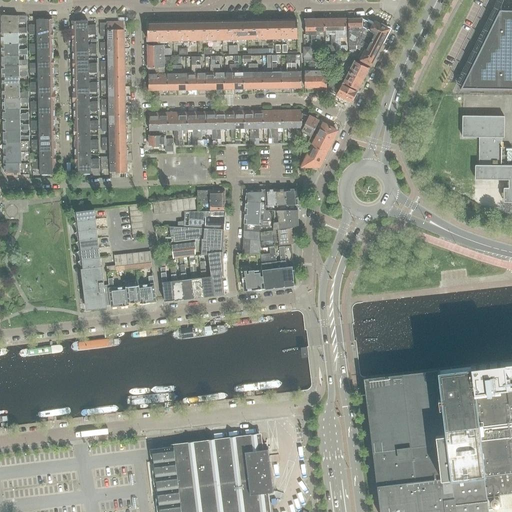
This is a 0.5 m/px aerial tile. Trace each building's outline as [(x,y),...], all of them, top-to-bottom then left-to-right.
[(500,10),(460,89),(461,89),(511,89),(511,10),(500,10)] [(36,25),(29,25),(29,30),(52,29),(52,27),(52,25),(52,19),(44,20),(43,18),(39,18),(38,20),(36,20),(36,25)] [(307,19),(305,19),(305,35),(311,35),(311,45),(311,46),(316,46),(315,19),(312,19),(311,18),(307,18),(307,19)] [(315,19),(316,46),(320,45),(320,35),(326,35),(325,19),(324,19),(323,18),(319,18),(319,19),(315,19)] [(325,19),(326,35),(331,35),(331,51),(336,51),(335,18),(335,19),(332,19),(331,18),(327,18),(327,19),(325,19)] [(340,38),(347,38),(346,24),(346,19),(345,19),(344,18),(340,18),(339,19),(336,19),(336,18),(335,18),(336,51),(347,51),(347,47),(341,47),(340,38)] [(348,19),(348,24),(349,51),(357,50),(360,51),(366,40),(373,24),(362,18),(348,19)] [(72,28),(72,30),(96,30),(96,25),(88,25),(88,21),(86,21),(85,20),(81,20),(80,21),(72,21),(72,26),(73,26),(73,28),(72,28)] [(247,40),(272,39),(272,20),(261,20),(261,27),(257,27),(257,20),(247,21),(247,40)] [(297,20),(286,20),(286,26),(282,26),(282,20),(272,20),(272,39),(297,39),(297,20)] [(183,22),(173,22),(173,41),(198,41),(197,21),(187,22),(187,28),(183,28),(183,22)] [(208,21),(197,21),(198,41),(223,40),(222,21),(212,21),(212,28),(208,28),(208,21)] [(223,40),(247,40),(247,21),(237,21),(237,27),(233,27),(233,21),(222,21),(223,40)] [(158,29),(158,22),(147,22),(148,41),(173,41),(173,22),(162,22),(162,29),(158,29)] [(373,24),(366,40),(381,47),(381,46),(380,46),(388,32),(387,28),(374,22),(373,24)] [(18,23),(1,23),(1,34),(18,33),(27,33),(27,28),(18,28),(18,23)] [(100,23),(100,30),(100,36),(107,36),(107,40),(125,39),(125,32),(124,32),(124,23),(120,23),(117,23),(107,23),(100,23)] [(37,39),(53,39),(53,34),(52,34),(52,32),(52,29),(29,30),(29,35),(37,35),(37,39)] [(88,34),(96,34),(96,30),(72,30),(72,33),(73,33),(73,35),(73,40),(88,40),(88,34)] [(1,34),(1,44),(19,44),(27,44),(27,38),(19,39),(18,33),(1,34)] [(53,44),(53,39),(37,39),(37,44),(29,44),(29,49),(53,49),(53,46),(52,44),(53,44)] [(100,43),(100,49),(125,49),(125,48),(124,48),(124,46),(125,46),(125,39),(107,40),(107,43),(100,43)] [(73,47),(73,49),(96,49),(96,45),(88,45),(88,40),(73,40),(73,45),(73,47)] [(357,58),(371,65),(372,65),(380,49),(379,49),(380,46),(381,47),(366,40),(360,51),(357,58)] [(27,55),(27,50),(19,50),(19,44),(1,44),(2,55),(19,55),(19,56),(27,55)] [(172,56),(172,51),(171,49),(164,49),(164,45),(147,45),(147,53),(148,53),(148,57),(172,56)] [(320,45),(316,46),(316,54),(319,53),(320,53),(326,53),(326,51),(326,49),(320,49),(320,45)] [(29,54),(37,54),(37,59),(53,58),(53,53),(53,51),(53,49),(29,49),(29,54)] [(73,54),(73,59),(88,59),(88,54),(96,53),(96,49),(73,49),(73,52),(73,54)] [(125,49),(100,49),(100,56),(108,55),(108,59),(125,58),(125,51),(124,51),(124,49),(125,49)] [(307,57),(304,57),(304,62),(310,62),(310,64),(315,64),(315,54),(312,54),(312,55),(312,56),(307,57)] [(27,60),(19,61),(19,56),(19,55),(2,55),(2,66),(19,66),(27,66),(27,60)] [(292,88),(291,63),(291,62),(291,55),(286,55),(287,71),(282,71),(282,89),(289,89),(289,88),(291,88),(292,88)] [(148,57),(148,60),(147,60),(147,68),(148,68),(152,68),(158,68),(164,67),(164,64),(170,64),(172,61),(172,56),(148,57)] [(267,72),(263,72),(263,89),(270,89),(270,88),(272,88),(272,89),(273,89),(272,64),(272,62),(272,56),(266,56),(267,72)] [(53,64),(53,58),(37,59),(37,63),(30,64),(30,68),(53,68),(53,66),(53,64)] [(100,62),(101,68),(125,68),(125,67),(124,68),(124,65),(125,65),(125,58),(108,59),(108,62),(100,62)] [(73,66),(73,69),(97,68),(97,64),(89,64),(88,59),(73,59),(73,64),(74,66),(73,66)] [(369,68),(364,66),(354,61),(351,68),(349,67),(347,71),(363,79),(366,74),(367,74),(368,71),(368,70),(369,68)] [(294,88),(294,89),(301,89),(301,71),(296,71),(296,63),(291,63),(292,88),(294,88)] [(229,65),(230,72),(225,72),(225,90),(232,90),(232,89),(234,89),(235,89),(234,64),(229,65)] [(244,90),(244,72),(239,72),(238,64),(234,64),(235,89),(237,89),(237,90),(244,90)] [(244,72),(244,90),(251,89),(251,88),(253,88),(253,89),(254,89),(253,64),(248,64),(249,72),(244,72)] [(263,89),(263,72),(258,72),(257,64),(253,64),(254,89),(254,88),(256,88),(256,89),(263,89)] [(282,89),(282,71),(277,72),(276,64),(272,64),(273,89),(273,88),(275,88),(275,89),(282,89)] [(310,71),(304,71),(305,88),(313,88),(313,87),(315,87),(315,88),(316,88),(316,87),(315,64),(310,64),(310,71)] [(327,90),(326,71),(320,71),(320,64),(315,64),(316,87),(318,87),(318,88),(321,88),(326,91),(327,90)] [(172,73),(168,74),(168,91),(175,91),(175,90),(177,90),(177,91),(177,90),(177,65),(172,66),(172,73)] [(187,73),(182,73),(181,65),(177,65),(177,90),(178,90),(180,90),(180,91),(187,91),(187,73)] [(196,90),(196,65),(191,65),(191,73),(187,73),(187,91),(194,91),(194,90),(196,89),(196,90)] [(200,65),(196,65),(196,90),(197,90),(197,89),(199,89),(199,90),(206,90),(206,73),(201,73),(200,65)] [(210,73),(206,73),(206,90),(213,90),(213,89),(215,89),(215,90),(215,65),(210,65),(210,73)] [(225,72),(220,73),(220,65),(215,65),(215,90),(216,90),(216,89),(218,89),(218,90),(225,90),(225,72)] [(19,71),(19,66),(2,66),(2,77),(20,77),(28,77),(28,70),(22,70),(22,71),(19,71)] [(164,67),(158,68),(158,91),(159,91),(159,90),(161,90),(161,91),(168,91),(168,74),(164,74),(164,67)] [(53,70),(53,68),(30,68),(30,73),(37,73),(38,78),(54,78),(53,72),(53,70)] [(74,78),(89,78),(89,73),(97,72),(97,68),(73,69),(73,71),(74,71),(74,73),(73,73),(74,78)] [(125,68),(101,68),(101,74),(108,74),(108,78),(125,77),(125,70),(124,70),(124,68),(125,68)] [(149,89),(149,91),(156,91),(156,90),(158,90),(158,91),(158,68),(152,68),(148,68),(148,83),(149,89)] [(363,79),(347,71),(344,76),(346,77),(343,83),(358,90),(359,88),(360,88),(361,85),(361,84),(363,79)] [(20,82),(20,77),(2,77),(2,88),(20,87),(20,88),(25,87),(25,82),(20,82)] [(101,81),(101,87),(125,87),(125,85),(126,85),(125,77),(108,78),(108,81),(101,81)] [(54,83),(54,78),(38,78),(38,83),(30,83),(30,88),(54,87),(54,85),(53,85),(53,83),(54,83)] [(97,83),(89,83),(89,78),(74,78),(74,84),(74,86),(74,88),(97,87),(97,83)] [(352,101),(357,92),(329,78),(329,91),(336,95),(336,96),(343,100),(344,99),(350,102),(350,101),(352,101)] [(3,98),(8,98),(28,98),(28,91),(24,91),(24,93),(20,93),(20,88),(20,87),(2,88),(3,98)] [(38,92),(38,97),(55,97),(55,92),(54,92),(54,91),(53,89),(54,89),(54,87),(30,88),(30,93),(38,92)] [(73,93),(73,97),(90,97),(89,92),(97,92),(97,87),(74,88),(74,90),(74,92),(74,93),(73,93)] [(101,94),(108,93),(108,97),(126,96),(126,89),(125,89),(125,87),(101,87),(101,94)] [(101,100),(101,104),(101,106),(126,106),(125,106),(125,104),(126,104),(126,96),(108,97),(108,100),(101,100)] [(55,97),(38,97),(38,102),(30,102),(30,107),(54,106),(54,104),(54,102),(54,101),(55,101),(55,97)] [(98,102),(90,103),(90,97),(73,97),(73,102),(74,102),(74,103),(74,105),(74,107),(98,106),(98,102)] [(28,98),(8,98),(3,98),(3,109),(8,109),(20,109),(21,109),(21,104),(29,103),(28,98)] [(38,112),(39,116),(54,116),(54,111),(54,109),(54,106),(30,107),(30,112),(38,112)] [(74,111),(74,116),(90,116),(90,111),(98,111),(98,106),(74,107),(74,109),(75,109),(75,111),(74,111)] [(126,106),(101,106),(101,112),(108,112),(109,115),(126,115),(126,108),(125,108),(125,106),(126,106)] [(20,109),(8,109),(3,109),(3,120),(20,120),(29,120),(29,116),(29,113),(26,113),(26,114),(20,115),(20,109)] [(244,112),(245,129),(250,129),(250,145),(254,144),(254,139),(254,112),(252,112),(252,111),(244,112)] [(254,112),(254,139),(259,138),(259,128),(264,128),(263,111),(256,111),(256,112),(254,112)] [(263,111),(264,128),(269,128),(269,138),(273,138),(273,111),(273,112),(271,112),(271,111),(263,111)] [(273,111),(273,138),(278,138),(278,128),(283,128),(282,111),(275,111),(275,112),(273,112),(273,111)] [(290,111),(282,111),(283,128),(288,128),(288,138),(292,138),(292,111),(292,112),(290,112),(290,111)] [(292,111),(292,138),(297,138),(297,128),(302,128),(302,113),(302,111),(294,111),(294,112),(292,112),(292,111)] [(197,113),(197,140),(202,140),(202,130),(207,130),(206,112),(199,112),(199,113),(197,113)] [(206,112),(207,130),(212,129),(212,139),(216,139),(216,112),(216,113),(214,113),(214,112),(206,112)] [(216,112),(216,139),(221,139),(221,129),(226,129),(225,112),(218,112),(218,113),(216,113),(216,112)] [(233,112),(225,112),(226,129),(231,129),(231,138),(235,138),(235,112),(235,113),(233,113),(233,112)] [(235,112),(235,138),(235,139),(240,139),(240,129),(245,129),(244,112),(237,112),(237,113),(235,113),(235,112)] [(151,136),(159,136),(159,114),(157,114),(157,113),(149,113),(149,131),(153,131),(153,134),(151,134),(151,136)] [(159,114),(159,136),(165,135),(165,130),(169,130),(168,113),(161,113),(161,114),(159,114)] [(168,113),(169,130),(174,130),(174,137),(175,139),(175,140),(178,140),(178,113),(178,114),(176,114),(176,113),(168,113)] [(178,113),(178,140),(179,140),(183,140),(183,130),(188,130),(187,113),(180,113),(180,114),(178,114),(178,113)] [(193,130),(193,140),(197,140),(197,113),(195,114),(195,113),(187,113),(188,130),(193,130)] [(302,132),(311,136),(313,133),(318,122),(317,121),(317,120),(313,118),(312,118),(302,113),(302,128),(302,132)] [(101,119),(101,125),(126,125),(125,125),(125,123),(126,123),(126,115),(109,115),(109,119),(101,119)] [(55,121),(54,116),(39,116),(39,121),(31,121),(31,126),(55,126),(55,123),(54,123),(54,121),(55,121)] [(98,121),(90,121),(90,116),(74,116),(75,122),(75,124),(75,126),(98,126),(98,121)] [(462,116),(462,137),(479,137),(479,165),(475,165),(475,180),(509,180),(509,183),(509,186),(509,188),(507,188),(504,188),(503,193),(503,197),(503,202),(511,202),(511,147),(503,147),(501,147),(502,142),(502,138),(504,138),(504,116),(489,116),(484,116),(475,116),(470,116),(462,116)] [(21,130),(29,130),(29,124),(22,125),(21,125),(20,120),(3,120),(3,131),(21,130)] [(318,122),(313,133),(332,143),(331,142),(333,139),(334,139),(338,132),(328,127),(328,126),(325,124),(324,124),(318,122)] [(126,125),(101,125),(102,132),(109,131),(109,135),(127,134),(126,127),(125,127),(125,125),(126,125)] [(39,131),(39,135),(55,135),(55,130),(54,130),(54,128),(55,128),(55,126),(31,126),(31,131),(39,131)] [(75,130),(75,136),(90,135),(90,130),(96,130),(98,130),(98,126),(75,126),(75,128),(75,130)] [(21,130),(3,131),(3,141),(29,141),(29,136),(21,136),(21,130)] [(332,143),(313,133),(311,136),(307,143),(311,145),(311,146),(326,154),(330,146),(329,146),(331,142),(332,143)] [(102,138),(102,144),(126,144),(126,142),(127,142),(127,134),(109,135),(109,138),(102,138)] [(55,135),(39,135),(39,140),(31,141),(31,145),(55,145),(55,142),(55,140),(55,135)] [(99,140),(90,141),(90,135),(75,136),(75,141),(75,143),(75,145),(99,145),(99,140)] [(166,135),(165,135),(159,136),(151,136),(148,136),(149,144),(150,143),(150,146),(165,146),(165,152),(174,152),(173,146),(173,139),(168,139),(166,139),(166,135)] [(4,152),(29,152),(29,145),(29,141),(3,141),(4,152)] [(126,144),(102,144),(102,150),(109,150),(109,153),(127,153),(127,146),(126,146),(126,144)] [(55,147),(55,145),(31,145),(31,150),(39,150),(39,155),(55,154),(55,149),(55,147)] [(75,150),(75,155),(91,154),(91,149),(99,149),(99,145),(75,145),(75,148),(75,147),(75,149),(75,150)] [(301,165),(301,167),(303,167),(304,168),(318,167),(318,168),(326,154),(311,146),(309,148),(303,145),(303,150),(307,152),(301,165)] [(29,152),(4,152),(4,163),(20,163),(30,163),(29,155),(29,152)] [(109,157),(102,157),(101,157),(101,160),(101,163),(127,163),(126,163),(126,161),(127,161),(127,153),(109,153),(109,157)] [(55,160),(55,154),(39,155),(40,159),(32,160),(32,164),(55,164),(55,162),(55,160)] [(101,160),(100,160),(91,160),(91,154),(75,155),(75,160),(76,160),(76,162),(75,162),(75,164),(101,164),(101,163),(101,160)] [(20,163),(4,163),(4,172),(7,175),(20,175),(20,174),(30,174),(30,163),(20,163)] [(127,163),(101,163),(101,164),(101,169),(109,169),(109,173),(126,173),(127,173),(127,165),(126,165),(126,163),(127,163)] [(56,166),(55,164),(32,164),(32,170),(40,169),(40,174),(42,174),(43,175),(46,175),(47,174),(56,174),(56,168),(55,168),(55,166),(56,166)] [(101,169),(101,164),(75,164),(76,167),(76,169),(76,173),(84,173),(85,175),(89,174),(90,173),(91,173),(91,169),(99,169),(99,168),(101,168),(101,169)] [(286,189),(276,190),(276,210),(287,210),(286,189)] [(287,210),(298,210),(297,189),(286,189),(287,210)] [(197,200),(201,200),(225,200),(225,190),(197,191),(197,200)] [(265,203),(265,190),(246,190),(246,201),(265,203)] [(265,210),(271,210),(274,210),(276,210),(276,190),(265,190),(265,203),(265,210)] [(225,210),(225,200),(201,200),(201,204),(210,204),(210,210),(220,210),(225,210)] [(244,220),(244,224),(259,225),(261,225),(261,232),(267,232),(273,231),(274,221),(272,220),(272,214),(271,214),(271,210),(265,210),(265,203),(261,202),(246,201),(245,213),(245,214),(245,220),(244,220)] [(76,222),(96,220),(94,210),(75,212),(75,213),(72,214),(73,215),(73,214),(75,219),(76,222)] [(261,232),(260,239),(261,248),(280,245),(291,244),(293,244),(291,228),(299,227),(299,226),(298,226),(298,211),(298,210),(287,210),(276,210),(275,210),(274,221),(273,231),(267,232),(261,232)] [(219,229),(224,230),(224,213),(225,213),(225,212),(201,212),(184,212),(184,227),(184,228),(205,229),(219,229)] [(77,232),(97,229),(96,220),(76,222),(73,224),(74,224),(77,228),(77,232)] [(244,231),(244,237),(258,238),(259,248),(261,248),(260,239),(261,232),(261,225),(259,225),(244,224),(244,225),(244,231)] [(223,237),(211,237),(211,240),(198,239),(199,237),(182,238),(183,228),(184,228),(184,227),(170,227),(174,258),(189,256),(195,256),(202,255),(209,254),(222,252),(222,251),(222,247),(223,247),(223,237)] [(205,229),(184,228),(183,228),(182,238),(199,237),(198,239),(211,240),(211,237),(223,237),(223,232),(224,232),(224,230),(219,229),(205,229)] [(78,241),(98,239),(97,229),(77,232),(75,233),(75,234),(75,233),(78,238),(78,241)] [(259,248),(258,238),(244,237),(244,238),(243,238),(243,239),(244,240),(243,252),(242,252),(242,254),(247,254),(260,253),(259,248)] [(78,241),(76,243),(79,247),(79,251),(99,248),(98,239),(78,241)] [(294,285),(292,266),(286,267),(284,247),(279,247),(281,261),(284,286),(286,286),(294,285)] [(80,260),(100,258),(99,248),(79,251),(77,252),(77,253),(80,257),(80,260)] [(269,248),(270,254),(272,268),(275,287),(277,287),(277,288),(284,287),(284,286),(281,261),(276,262),(274,248),(269,248)] [(209,254),(211,276),(212,276),(214,295),(216,294),(216,295),(224,294),(222,275),(223,275),(222,252),(209,254)] [(270,254),(260,255),(262,269),(264,289),(265,289),(267,288),(267,289),(275,288),(275,287),(272,268),(270,254)] [(195,256),(189,256),(192,279),(194,297),(196,297),(204,296),(202,277),(201,277),(197,278),(195,256)] [(80,260),(78,262),(79,262),(81,266),(81,269),(101,267),(100,258),(80,260)] [(212,276),(211,276),(207,277),(205,261),(200,262),(201,277),(202,277),(204,296),(206,296),(214,295),(212,276)] [(181,274),(182,280),(184,299),(185,299),(185,298),(187,298),(187,299),(195,298),(194,297),(192,279),(187,279),(185,265),(180,265),(181,274)] [(170,267),(172,281),(174,300),(175,300),(177,299),(177,300),(184,299),(182,280),(177,280),(176,274),(175,266),(174,266),(170,267)] [(107,308),(107,307),(106,303),(111,303),(109,285),(104,285),(103,273),(102,273),(102,267),(101,267),(81,269),(86,310),(107,308)] [(165,267),(160,268),(164,301),(165,301),(167,301),(174,300),(172,281),(167,282),(165,267)] [(264,289),(262,269),(254,270),(250,270),(249,268),(247,268),(242,269),(242,274),(242,275),(243,282),(244,291),(256,290),(264,289)] [(154,284),(153,277),(153,276),(148,277),(149,284),(138,285),(140,302),(141,304),(149,303),(149,302),(156,302),(154,284)] [(113,279),(108,279),(109,285),(111,303),(111,307),(120,306),(120,307),(129,306),(129,303),(126,286),(114,288),(113,279)] [(129,303),(140,302),(138,285),(138,280),(126,281),(126,286),(129,303)] [(262,318),(233,321),(234,331),(263,328),(262,318)] [(341,322),(304,326),(304,330),(305,330),(306,330),(330,327),(352,325),(353,324),(354,324),(354,323),(354,320),(341,322)] [(221,323),(191,326),(192,336),(222,332),(221,323)] [(149,331),(120,335),(121,345),(151,341),(149,331)] [(108,336),(78,340),(79,350),(109,346),(108,336)] [(308,346),(306,346),(308,359),(324,357),(358,353),(356,342),(356,341),(355,340),(354,340),(332,343),(308,346)] [(40,345),(10,348),(11,358),(41,355),(40,345)] [(302,351),(303,360),(310,359),(309,350),(302,351)] [(511,361),(503,363),(484,365),(438,370),(438,371),(429,372),(365,379),(378,485),(381,511),(484,511),(488,511),(486,495),(488,495),(508,492),(511,491),(511,361)] [(270,383),(240,386),(241,396),(271,393),(270,383)] [(228,388),(198,391),(199,401),(229,398),(228,388)] [(157,396),(128,400),(129,410),(159,406),(157,396)] [(116,401),(86,405),(87,415),(117,411),(116,401)] [(43,410),(13,414),(14,424),(44,420),(43,410)] [(163,448),(152,449),(154,462),(154,464),(158,493),(158,495),(159,501),(159,511),(271,511),(269,495),(276,495),(275,492),(273,492),(270,466),(272,466),(271,455),(269,456),(267,440),(266,440),(266,443),(262,443),(260,444),(259,436),(212,442),(195,444),(189,445),(176,446),(174,447),(173,447),(171,447),(163,448)]
